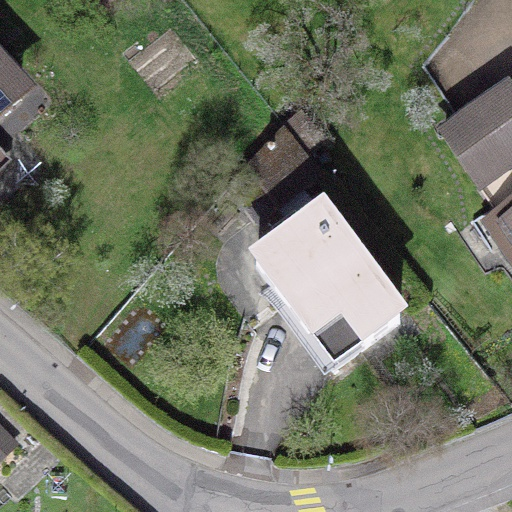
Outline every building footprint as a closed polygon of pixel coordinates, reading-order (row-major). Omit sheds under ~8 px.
[(0,117),(21,99),(0,76),(0,117)] [(511,102),(506,94),(444,135),(480,188),(511,166),(511,102)] [(283,132),(245,173),(274,212),(319,178),(283,132)] [(511,166),(480,188),(498,216),(487,224),(494,238),(511,263),(511,166)] [(399,324),(321,219),(300,235),(295,228),(272,245),(277,252),(256,268),(332,373),(399,324)] [(0,432),(0,461),(14,447),(0,432)]
